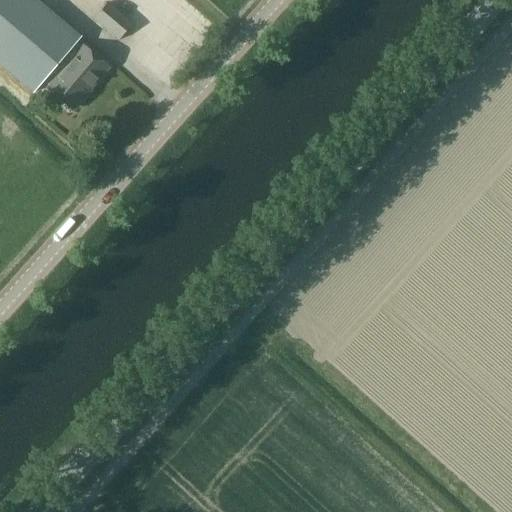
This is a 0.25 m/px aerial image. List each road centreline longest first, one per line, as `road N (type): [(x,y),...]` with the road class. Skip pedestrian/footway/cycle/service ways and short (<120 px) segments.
road 1 (secondary): [(37,511),(493,0)]
road 2 (tertiary): [(278,0),(0,310)]
